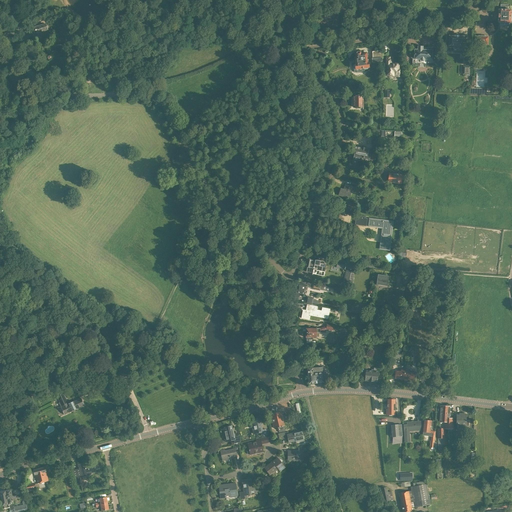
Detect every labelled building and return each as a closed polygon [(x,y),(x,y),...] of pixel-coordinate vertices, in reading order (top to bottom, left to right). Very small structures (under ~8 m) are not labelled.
[(499,22),(500,23),(500,26),(511,26),(511,23),(511,10),(508,10),(508,6),(503,6),(503,10),(500,10),(499,22)] [(33,28),(35,33),(36,33),(47,29),(46,25),(47,25),(46,24),(45,24),(35,27),(33,28)] [(453,51),(463,51),(464,43),(466,43),(466,40),(464,40),(464,36),(459,36),(454,36),(449,36),(448,46),(453,46),(453,51)] [(475,36),(474,44),(478,44),(478,49),(484,49),(484,45),(488,45),(488,37),(485,37),(485,36),(478,36),(475,36)] [(428,48),(427,48),(425,48),(425,49),(422,49),(422,48),(422,47),(421,47),(419,47),(418,47),(418,50),(415,50),(414,59),(412,59),(412,64),(428,65),(428,63),(434,63),(434,51),(432,51),(432,48),(428,48)] [(372,52),(372,62),(382,62),(382,50),(372,52)] [(366,57),(367,57),(366,53),(360,54),(360,52),(357,53),(356,52),(354,54),(355,54),(355,58),(354,58),(355,65),(353,65),(354,71),(356,71),(356,72),(364,71),(364,70),(367,69),(368,68),(368,62),(367,62),(366,57)] [(386,67),(387,67),(387,70),(386,70),(385,76),(399,77),(399,70),(398,70),(399,64),(392,63),(391,63),(391,62),(390,62),(390,57),(386,57),(386,67)] [(353,96),(353,107),(363,107),(363,96),(353,96)] [(359,160),(363,161),(369,162),(370,155),(368,154),(369,150),(365,149),(366,148),(361,147),(361,149),(358,148),(359,148),(354,147),(352,154),(354,154),(353,159),(359,160)] [(397,183),(399,184),(400,184),(401,183),(402,175),(389,173),(388,182),(397,183)] [(353,186),(349,185),(346,184),(343,190),(341,189),(338,195),(342,196),(342,194),(349,197),(352,189),(356,190),(357,193),(359,192),(358,186),(356,187),(353,186)] [(355,217),(354,225),(366,226),(367,218),(365,218),(366,216),(359,215),(359,217),(355,217)] [(383,220),(370,219),(369,225),(382,227),(380,244),(384,244),(384,246),(388,247),(391,224),(383,223),(383,220)] [(316,261),(309,260),(308,267),(313,269),(313,271),(316,272),(316,270),(322,271),(324,264),(320,263),(320,261),(316,260),(316,261)] [(378,275),(376,285),(387,286),(388,276),(378,275)] [(296,293),(296,294),(296,296),(299,296),(300,295),(301,294),(305,294),(306,290),(307,290),(307,287),(312,288),(311,289),(320,291),(321,285),(299,281),(298,283),(297,283),(296,288),(297,288),(296,293)] [(404,291),(397,290),(395,303),(401,304),(404,291)] [(317,306),(318,301),(313,300),(314,298),(307,296),(305,303),(317,306)] [(320,317),(327,319),(329,309),(322,307),(321,311),(317,310),(317,307),(307,305),(306,310),(303,310),(301,318),(302,317),(309,318),(310,316),(310,314),(320,316),(320,317)] [(305,334),(305,335),(306,336),(306,337),(306,340),(310,340),(310,337),(316,337),(319,337),(319,332),(320,332),(320,333),(326,333),(326,330),(325,326),(320,328),(306,328),(306,333),(305,334)] [(391,364),(399,365),(400,351),(392,350),(391,364)] [(308,374),(307,375),(307,377),(308,378),(309,383),(309,384),(323,383),(324,383),(324,382),(323,382),(327,381),(326,376),(323,376),(322,367),(307,368),(307,370),(306,370),(306,372),(308,373),(308,374)] [(365,381),(377,382),(378,376),(377,376),(378,368),(374,368),(374,370),(371,369),(371,371),(366,370),(365,375),(365,381)] [(395,378),(404,379),(405,371),(401,370),(401,372),(395,371),(395,378)] [(405,371),(404,379),(413,380),(414,373),(408,372),(409,371),(405,371)] [(56,395),(62,407),(60,407),(64,415),(84,405),(81,398),(68,404),(62,392),(56,395)] [(386,415),(395,415),(395,399),(387,399),(387,409),(386,409),(386,415)] [(444,428),(444,422),(444,415),(445,415),(445,406),(440,406),(440,416),(439,422),(440,422),(439,427),(436,427),(436,429),(437,429),(437,438),(438,438),(438,448),(444,448),(444,438),(444,428)] [(444,422),(444,428),(453,429),(453,425),(451,423),(451,418),(449,418),(449,417),(450,416),(450,415),(449,414),(450,407),(445,406),(445,415),(444,415),(444,422)] [(281,412),(271,414),(273,428),(277,427),(278,430),(279,432),(285,431),(284,426),(282,417),(284,417),(283,412),(281,412)] [(451,418),(451,423),(453,425),(453,429),(454,429),(454,431),(456,431),(456,428),(466,428),(466,426),(469,426),(469,421),(466,421),(466,420),(466,414),(461,414),(461,415),(456,415),(456,423),(452,422),(452,418),(451,418)] [(254,426),(252,426),(254,434),(261,432),(262,436),(267,435),(265,429),(262,430),(259,418),(252,419),(254,426)] [(423,430),(422,435),(431,436),(430,442),(433,442),(433,447),(436,448),(436,443),(436,432),(435,432),(435,431),(429,430),(430,427),(432,427),(433,421),(424,420),(424,421),(423,430)] [(407,426),(404,426),(405,442),(410,442),(409,431),(423,430),(424,421),(407,422),(407,426)] [(402,436),(401,424),(398,425),(398,424),(395,425),(394,425),(391,425),(392,434),(394,434),(395,437),(399,436),(402,436)] [(221,429),(222,433),(223,432),(225,442),(233,440),(234,443),(240,442),(239,438),(234,439),(232,426),(224,427),(224,428),(221,429)] [(287,435),(289,442),(296,441),(296,442),(304,440),(302,432),(287,435)] [(248,444),(249,449),(249,450),(249,451),(250,455),(263,452),(261,444),(268,443),(266,437),(256,439),(256,442),(248,444)] [(288,459),(293,459),(293,460),(303,460),(303,451),(304,451),(304,448),(298,448),(298,451),(288,451),(288,459)] [(220,451),(222,461),(231,459),(230,457),(236,456),(235,449),(225,451),(224,450),(220,451)] [(264,468),(270,475),(278,468),(280,471),(284,467),(277,458),(264,468)] [(78,464),(80,474),(81,477),(90,475),(89,472),(90,472),(90,473),(95,472),(94,468),(99,466),(98,464),(97,460),(92,461),(92,462),(89,463),(88,460),(85,461),(84,460),(85,462),(78,464)] [(45,467),(33,470),(37,484),(45,481),(46,484),(49,483),(48,481),(45,467)] [(412,472),(399,473),(400,481),(412,480),(412,472)] [(244,492),(239,492),(240,499),(247,498),(246,495),(251,494),(251,498),(257,497),(255,485),(251,486),(250,479),(242,480),(244,492)] [(408,491),(398,493),(401,511),(407,511),(412,511),(410,503),(413,502),(414,507),(430,504),(426,481),(412,483),(413,486),(410,487),(412,496),(409,497),(408,491)] [(235,483),(219,485),(220,498),(233,497),(233,499),(237,498),(236,496),(237,496),(235,483)] [(386,487),(381,488),(384,504),(393,502),(391,491),(387,492),(386,487)] [(0,492),(0,491),(0,493),(2,505),(3,505),(4,509),(10,508),(6,491),(5,491),(4,489),(0,490),(0,492)] [(11,489),(6,490),(6,491),(10,508),(10,510),(14,509),(14,511),(27,508),(26,501),(22,501),(23,503),(13,505),(13,503),(13,502),(16,501),(15,495),(12,496),(11,489)] [(99,503),(92,504),(92,506),(96,505),(107,503),(106,497),(99,498),(100,503),(99,503)]
